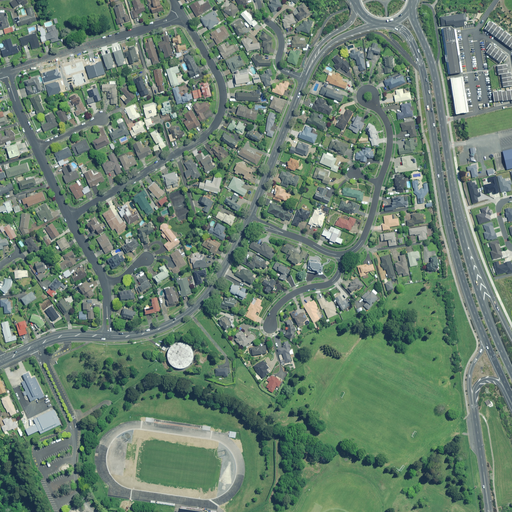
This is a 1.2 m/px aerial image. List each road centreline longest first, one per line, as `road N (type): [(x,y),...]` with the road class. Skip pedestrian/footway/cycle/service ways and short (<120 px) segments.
road 1 (primary): [(485,339),(448,224),(420,62),(393,21)]
road 2 (residential): [(182,15),(219,78),(216,122),(68,218)]
road 3 (tertiary): [(249,219),(197,305),(160,328),(108,336)]
road 4 (residential): [(6,71),(182,15)]
road 5 (primary): [(459,225),(511,372)]
road 6 (tertiary): [(304,78),(249,219)]
road 7 (primary): [(459,225),(511,336)]
